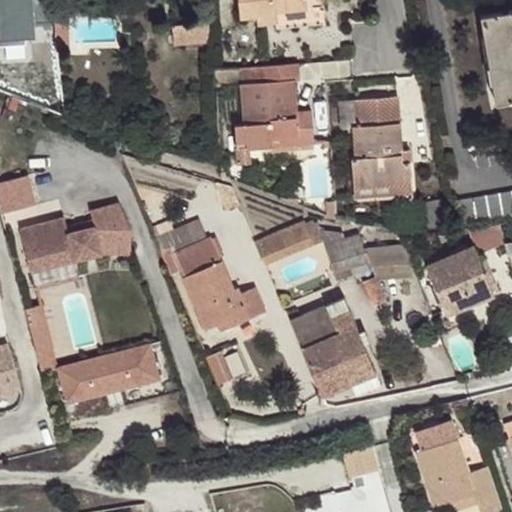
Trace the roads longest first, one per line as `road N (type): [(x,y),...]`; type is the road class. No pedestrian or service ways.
road 1 (residential): [(345,489),(318,470),(137,493),(0,478)]
road 2 (residential): [(230,433),(511,376)]
